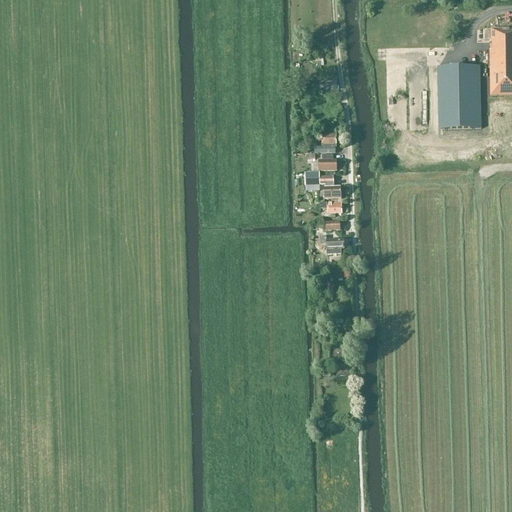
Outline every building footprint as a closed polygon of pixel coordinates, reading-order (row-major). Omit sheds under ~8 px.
[(490,97),(511,97),(511,30),(491,31),(491,32),(484,32),(484,42),(491,42),(491,44),(492,44),(492,51),(489,51),(490,97)] [(439,131),(481,130),(480,67),(438,68),(439,131)] [(424,136),(423,71),(411,71),(412,137),(424,136)] [(399,122),(399,113),(389,113),(390,142),(406,141),(406,121),(399,122)] [(315,148),(315,155),(336,155),(335,148),(336,148),(336,134),(321,134),(321,148),(315,148)] [(428,169),(453,166),(452,156),(439,158),(438,150),(426,152),(428,169)] [(334,162),(334,157),(323,157),(323,162),(319,162),(319,172),(337,172),(337,162),(334,162)] [(419,157),(397,158),(398,171),(419,171),(419,157)] [(325,201),(342,200),(341,189),(334,190),(333,177),(319,178),(319,174),(305,174),(305,188),(324,187),(325,190),(324,190),(325,201)] [(327,205),(327,204),(321,204),(321,210),(327,210),(327,215),(331,215),(331,219),(335,218),(335,215),(342,215),(342,205),(327,205)] [(341,231),(340,223),(327,224),(327,232),(341,231)] [(327,238),(320,238),(321,246),(327,246),(327,251),(327,256),(341,256),(341,251),(344,250),(344,241),(327,242),(327,238)]
